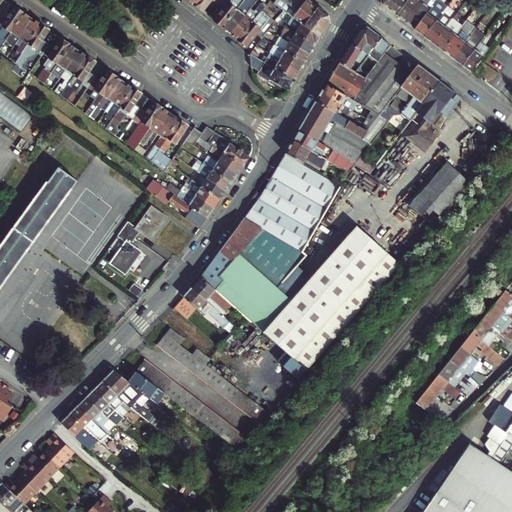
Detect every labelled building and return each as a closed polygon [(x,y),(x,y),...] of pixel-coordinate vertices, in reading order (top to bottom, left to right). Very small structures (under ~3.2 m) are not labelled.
[(198,0),(195,5),(194,5),(203,12),(211,1),(217,6),(217,5),(221,0),(198,0)] [(221,0),(217,5),(223,10),(214,21),(223,28),(223,27),(244,1),(243,0),(221,0)] [(244,0),(244,1),(223,27),(231,33),(254,4),(250,1),(251,0),(244,0)] [(307,0),(272,0),(271,2),(290,15),(320,37),(330,21),(329,16),(307,0)] [(381,0),(382,4),(396,15),(407,0),(381,0)] [(407,0),(396,15),(415,29),(436,0),(407,0)] [(436,0),(415,29),(424,36),(441,14),(435,9),(441,2),(438,0),(436,0)] [(257,7),(254,4),(231,33),(238,39),(261,10),(265,6),(261,2),(257,7)] [(435,9),(441,14),(447,6),(441,2),(435,9)] [(424,36),(434,44),(452,20),(457,13),(447,6),(441,14),(424,36)] [(0,39),(0,49),(5,43),(24,15),(25,14),(16,8),(9,18),(3,13),(0,16),(0,30),(2,27),(6,30),(0,39)] [(274,20),(261,10),(238,39),(247,46),(260,29),(265,33),(274,20)] [(32,20),(24,15),(5,43),(13,48),(20,38),(32,20)] [(283,26),(314,46),(320,37),(290,15),(283,26)] [(17,50),(22,53),(41,26),(32,20),(20,38),(24,40),(17,50)] [(444,51),(456,35),(462,27),(452,20),(434,44),(444,51)] [(43,40),(50,31),(41,25),(41,26),(22,53),(15,63),(20,67),(26,57),(33,55),(35,52),(41,56),(43,53),(49,44),(43,40)] [(277,34),(309,54),(314,46),(283,26),(277,34)] [(378,62),(391,45),(368,28),(361,28),(351,44),(369,56),(378,62)] [(476,28),(471,35),(453,58),(463,65),(480,42),(485,35),(476,28)] [(460,39),(456,35),(444,51),(453,58),(471,35),(466,31),(460,39)] [(304,63),(309,54),(277,34),(271,43),(304,63)] [(256,45),(261,48),(267,40),(262,37),(256,45)] [(34,78),(44,85),(71,46),(62,40),(56,49),(49,44),(43,53),(50,58),(44,66),(46,68),(43,73),(39,70),(34,78)] [(489,49),(480,42),(463,65),(472,72),(489,49)] [(266,51),(299,71),(304,63),(271,43),(266,51)] [(369,56),(351,44),(344,55),(340,63),(356,73),(362,64),(369,56)] [(250,54),(255,57),(261,48),(256,45),(250,54)] [(366,78),(352,100),(364,107),(369,110),(372,111),(379,116),(385,108),(394,96),(412,73),(401,65),(404,61),(403,54),(391,45),(378,62),(371,71),(366,78)] [(59,79),(67,69),(79,52),(71,46),(44,85),(48,88),(56,77),(59,79)] [(258,59),(294,80),(299,71),(266,51),(261,58),(259,57),(258,59)] [(59,96),(86,57),(79,52),(67,69),(71,72),(62,85),(60,84),(54,92),(59,96)] [(250,54),(252,68),(259,72),(257,75),(268,82),(271,79),(289,89),(294,80),(258,59),(255,57),(250,54)] [(96,63),(87,56),(86,57),(59,96),(66,101),(73,93),(76,90),(82,83),(88,87),(96,76),(90,72),(96,63)] [(366,78),(356,73),(340,63),(335,72),(327,85),(352,100),(366,78)] [(356,73),(366,78),(371,71),(362,64),(356,73)] [(412,73),(394,96),(401,101),(408,106),(401,115),(407,119),(404,123),(402,122),(397,128),(395,127),(393,129),(386,124),(367,150),(356,165),(371,173),(412,119),(425,101),(440,82),(418,66),(412,73)] [(117,77),(108,71),(102,80),(96,76),(88,87),(94,91),(91,96),(95,99),(88,109),(93,112),(116,77),(117,77)] [(111,104),(125,83),(116,77),(93,112),(89,117),(93,120),(107,101),(111,104)] [(418,123),(431,122),(441,109),(454,93),(440,82),(425,101),(412,119),(418,123)] [(110,122),(133,89),(125,83),(111,104),(115,107),(106,119),(107,119),(110,122)] [(352,100),(327,85),(322,93),(357,114),(360,108),(362,109),(364,107),(352,100)] [(105,129),(114,135),(117,131),(116,128),(124,118),(128,116),(133,120),(142,108),(136,104),(142,94),(133,88),(133,89),(110,122),(105,129)] [(0,92),(0,117),(20,132),(32,116),(0,92)] [(322,93),(317,102),(354,123),(355,121),(353,120),(357,114),(322,93)] [(461,98),(454,93),(441,109),(448,115),(461,98)] [(394,96),(385,108),(392,113),(401,101),(394,96)] [(354,123),(317,102),(300,130),(321,142),(321,143),(334,151),(328,160),(349,173),(356,165),(367,150),(386,124),(389,121),(382,117),(376,126),(373,124),(368,132),(362,128),(361,128),(354,123)] [(135,151),(142,140),(163,109),(155,103),(148,112),(142,108),(133,120),(140,125),(142,122),(146,125),(137,137),(133,134),(126,144),(135,151)] [(89,117),(93,112),(88,109),(85,114),(89,117)] [(155,130),(158,133),(171,115),(163,109),(142,140),(146,143),(155,130)] [(367,120),(373,124),(376,126),(382,117),(379,116),(372,111),(370,114),(367,120)] [(146,159),(150,162),(179,120),(171,115),(158,133),(163,136),(146,159)] [(105,129),(110,122),(107,119),(102,127),(105,129)] [(176,144),(189,126),(179,120),(150,162),(164,172),(172,161),(162,154),(171,141),(176,144)] [(367,120),(362,128),(368,132),(373,124),(367,120)] [(201,132),(198,136),(242,166),(243,167),(249,158),(231,146),(233,144),(207,126),(202,133),(201,132)] [(195,128),(192,132),(198,136),(201,132),(195,128)] [(300,130),(294,140),(328,160),(334,151),(321,143),(321,142),(300,130)] [(503,130),(499,135),(507,141),(511,136),(503,130)] [(221,158),(219,162),(237,174),(242,166),(198,136),(192,132),(186,140),(193,145),(196,141),(221,158)] [(497,138),(493,143),(498,146),(502,142),(497,138)] [(328,160),(294,140),(291,145),(286,154),(304,165),(306,160),(322,169),(328,160)] [(340,186),(304,165),(286,154),(261,196),(244,220),(302,261),(305,255),(300,253),(340,186)] [(403,172),(408,159),(393,154),(388,166),(403,172)] [(197,172),(207,179),(226,192),(231,183),(200,162),(192,156),(189,160),(200,168),(197,172)] [(203,157),(200,162),(231,183),(237,174),(219,162),(216,166),(203,157)] [(413,206),(434,225),(465,190),(471,183),(450,165),(413,206)] [(0,289),(78,181),(59,168),(0,249),(0,289)] [(196,195),(215,208),(221,200),(220,200),(192,180),(178,171),(175,175),(191,187),(189,190),(196,195)] [(192,180),(220,200),(226,192),(207,179),(205,183),(194,176),(192,180)] [(357,178),(350,189),(364,197),(371,186),(357,178)] [(202,225),(208,218),(177,197),(168,190),(154,180),(146,190),(150,193),(166,204),(170,201),(188,215),(202,225)] [(171,184),(168,190),(177,197),(181,191),(171,184)] [(177,197),(208,218),(215,208),(196,195),(189,190),(186,195),(181,191),(177,197)] [(151,240),(167,218),(152,207),(136,229),(128,223),(123,229),(135,238),(140,232),(151,240)] [(188,215),(186,218),(200,229),(202,225),(188,215)] [(416,234),(421,224),(406,216),(401,226),(416,234)] [(302,261),(244,220),(201,278),(214,289),(235,261),(276,290),(302,261)] [(263,332),(291,358),(306,371),(315,361),(400,264),(357,227),(317,271),(263,332)] [(126,275),(142,253),(130,244),(135,238),(123,229),(118,236),(126,242),(110,264),(126,275)] [(235,261),(214,289),(235,307),(249,321),(276,290),(235,261)] [(201,278),(192,288),(206,300),(209,297),(229,314),(235,307),(214,289),(201,278)] [(206,300),(192,288),(174,308),(186,319),(196,308),(205,316),(208,313),(221,324),(226,318),(206,300)] [(511,294),(506,290),(494,304),(511,318),(511,294)] [(511,331),(505,327),(511,318),(494,304),(483,319),(511,341),(511,331)] [(235,319),(231,323),(236,328),(240,324),(235,319)] [(472,332),(493,349),(496,345),(492,342),(497,336),(504,342),(502,344),(511,351),(511,341),(483,319),(472,332)] [(182,338),(170,329),(166,335),(158,346),(168,354),(260,423),(269,413),(204,363),(208,357),(196,348),(191,354),(178,344),(182,338)] [(461,347),(471,354),(478,346),(483,349),(482,351),(499,365),(505,358),(493,349),(472,332),(461,347)] [(461,347),(449,361),(465,373),(470,377),(479,385),(486,378),(473,369),(480,361),(471,354),(461,347)] [(306,371),(291,358),(284,366),(299,379),(306,371)] [(247,438),(207,407),(201,403),(146,361),(138,372),(150,381),(238,448),(247,438)] [(438,375),(454,387),(465,373),(449,361),(438,375)] [(114,371),(103,382),(129,408),(148,422),(152,416),(131,399),(140,390),(130,383),(114,371)] [(165,394),(138,373),(130,383),(140,390),(151,398),(158,404),(165,394)] [(427,389),(437,397),(443,389),(456,399),(461,393),(454,387),(438,375),(427,389)] [(479,385),(470,377),(467,381),(476,387),(479,385)] [(10,386),(0,380),(0,411),(0,412),(0,417),(4,420),(14,404),(9,400),(13,393),(8,390),(10,386)] [(103,382),(95,390),(115,410),(120,405),(126,411),(129,408),(103,382)] [(416,403),(426,411),(437,397),(427,389),(416,403)] [(115,410),(95,390),(86,399),(106,419),(114,425),(117,427),(125,418),(115,410)] [(430,414),(438,404),(441,400),(437,397),(426,411),(430,414)] [(98,426),(106,433),(114,425),(106,419),(86,399),(78,407),(98,426)] [(448,415),(453,409),(445,402),(444,403),(441,400),(438,404),(443,407),(447,410),(446,412),(448,415)] [(511,408),(503,402),(491,419),(510,432),(511,433),(511,408)] [(78,407),(70,415),(91,435),(98,441),(99,442),(108,434),(106,433),(98,426),(78,407)] [(439,412),(434,417),(441,423),(446,417),(439,412)] [(91,435),(70,415),(62,423),(83,445),(90,450),(98,441),(91,435)] [(439,434),(447,427),(442,424),(435,430),(439,434)] [(44,452),(56,463),(70,448),(54,432),(49,438),(53,442),(51,445),(44,452)] [(511,433),(510,432),(493,457),(501,463),(511,446),(511,433)] [(493,457),(473,443),(427,511),(511,511),(511,470),(501,463),(493,457)] [(56,463),(44,452),(39,457),(34,453),(29,458),(45,474),(56,463)] [(45,474),(29,458),(24,463),(29,467),(26,470),(20,476),(31,488),(45,474)] [(20,476),(13,483),(9,479),(4,484),(20,499),(31,488),(20,476)] [(0,486),(0,496),(16,511),(17,511),(25,504),(20,499),(4,484),(3,483),(0,486)] [(105,495),(90,511),(115,511),(109,507),(106,504),(110,500),(105,495)]
